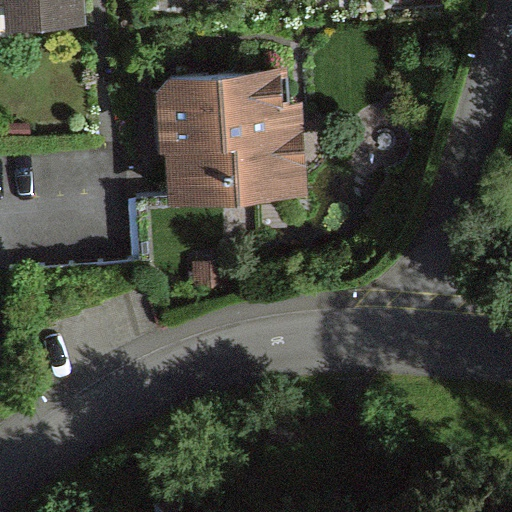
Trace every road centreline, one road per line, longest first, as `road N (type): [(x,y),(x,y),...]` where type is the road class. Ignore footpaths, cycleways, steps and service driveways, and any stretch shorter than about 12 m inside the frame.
road 1 (residential): [(0,482),(113,403),(188,368),(268,344),(423,340)]
road 2 (residential): [(423,340),(435,274),(511,23)]
